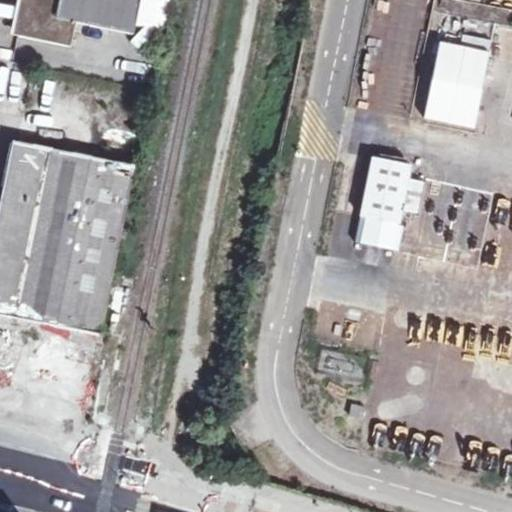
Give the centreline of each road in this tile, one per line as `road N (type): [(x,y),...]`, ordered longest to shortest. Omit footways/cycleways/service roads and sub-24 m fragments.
road 1 (track): [(184,499),(178,465),(194,394),(189,332),(250,0)]
road 2 (unknown): [(511,313),(294,264)]
road 3 (unknown): [(325,111),(511,156)]
road 4 (tertiary): [(184,499),(0,447)]
